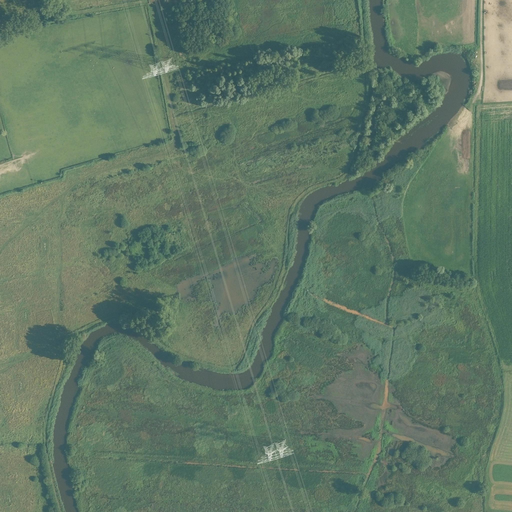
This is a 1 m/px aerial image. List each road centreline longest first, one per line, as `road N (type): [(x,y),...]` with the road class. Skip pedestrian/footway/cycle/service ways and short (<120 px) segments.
road 1 (track): [(60,511),(46,445),(60,343),(117,317),(181,355),(229,369),(241,363),(282,276),(295,203),(351,167),(371,93),(362,0)]
road 2 (track): [(184,0),(153,1),(173,146),(74,183),(0,253)]
road 3 (track): [(481,0),(475,278),(502,368)]
road 4 (track): [(0,25),(153,1)]
